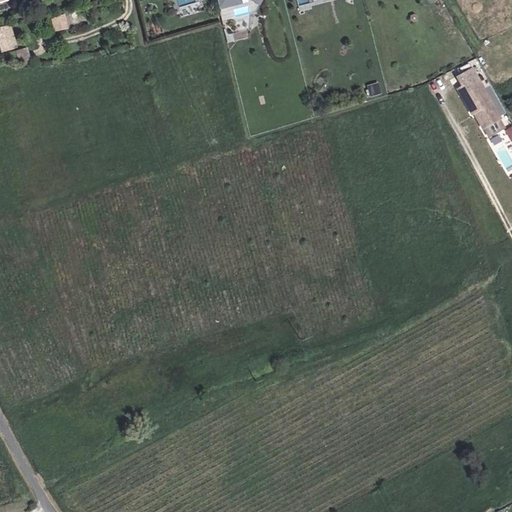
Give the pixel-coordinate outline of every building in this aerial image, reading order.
[(220,0),(223,8),(244,2),(243,0),(256,0),(263,4),(264,0),(220,0)] [(73,5),(62,8),(64,21),(76,18),(73,5)] [(0,19),(0,31),(8,29),(10,40),(23,37),(18,15),(0,19)] [(35,39),(24,42),(26,52),(37,50),(35,39)] [(462,93),(458,96),(469,114),(475,111),(476,114),(472,116),(480,128),(497,118),(468,69),(453,78),(462,93)] [(382,91),(380,84),(371,87),(373,94),(382,91)]
